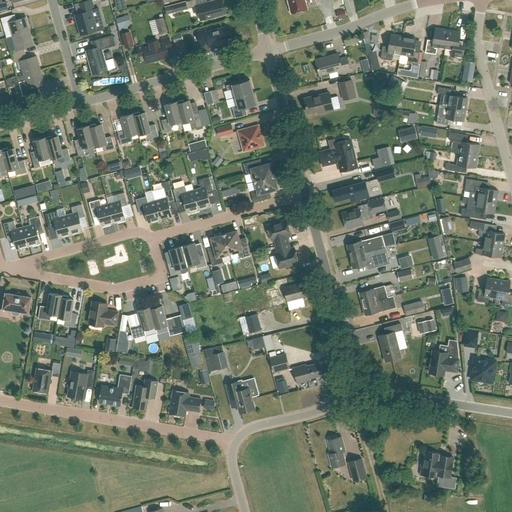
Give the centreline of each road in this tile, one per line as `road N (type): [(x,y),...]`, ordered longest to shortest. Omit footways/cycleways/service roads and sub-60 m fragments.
road 1 (residential): [(235,441),(0,401)]
road 2 (residential): [(154,238),(163,276),(123,289),(0,266)]
road 3 (residential): [(359,385),(305,195)]
road 4 (unclassified): [(79,102),(267,52)]
road 5 (residential): [(511,178),(480,65),(483,0)]
road 6 (residential): [(440,0),(267,52)]
road 7 (residential): [(0,266),(135,231),(154,238)]
road 8 (residential): [(154,238),(305,195)]
road 9 (residential): [(511,413),(359,385)]
road 10 (residential): [(305,195),(267,52)]
road 11 (unclassified): [(235,441),(250,428),(314,413),(359,385)]
